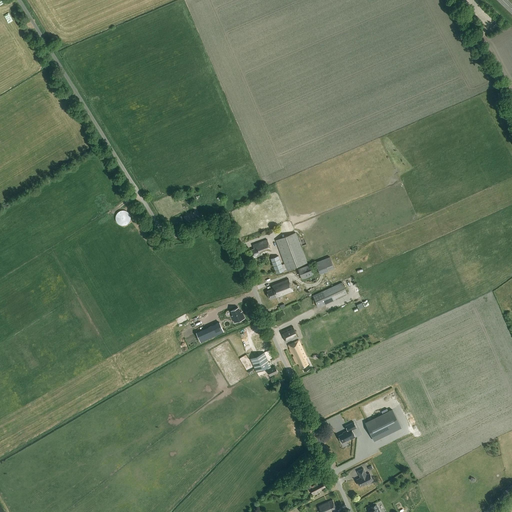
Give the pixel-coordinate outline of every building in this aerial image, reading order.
[(123,210),(122,210),(121,210),(121,211),(120,211),(119,211),(119,212),(118,212),(117,213),(117,214),(116,214),(116,215),(116,216),(116,217),(115,217),(115,218),(115,219),(116,219),(116,220),(116,221),(116,222),(117,222),(117,223),(118,223),(118,224),(119,224),(120,224),(120,225),(121,225),(122,225),(123,225),(124,225),(125,225),(126,225),(127,224),(128,224),(128,223),(129,223),(129,222),(130,222),(130,221),(130,220),(130,219),(131,219),(131,218),(131,217),(130,216),(130,215),(130,214),(129,214),(129,213),(128,213),(128,212),(127,212),(127,211),(126,211),(125,211),(125,210),(124,210),(123,210)] [(288,270),(307,262),(295,232),(276,239),(288,270)] [(255,258),(272,251),(267,239),(253,244),(255,248),(252,250),(255,258)] [(279,256),(270,259),(276,273),(284,270),(279,256)] [(323,274),(337,268),(332,256),(318,261),(323,274)] [(309,265),(298,269),(302,279),(313,275),(309,265)] [(277,298),(279,297),(284,295),(293,291),(288,278),(272,285),(273,289),(267,291),(270,300),(277,297),(277,298)] [(342,282),(313,295),(315,300),(318,306),(347,293),(342,282)] [(231,311),(233,315),(231,316),(234,323),(245,318),(241,311),(240,312),(238,308),(231,311)] [(219,322),(208,327),(212,338),(224,333),(219,322)] [(286,342),(298,337),(293,326),(281,331),(286,342)] [(306,357),(305,354),(299,340),(288,344),(290,348),(289,349),(295,361),(296,361),(297,363),(298,363),(300,368),(302,367),(304,371),(311,368),(309,363),(308,364),(305,358),(306,357)] [(263,353),(251,359),(250,359),(257,373),(267,368),(270,376),(278,372),(275,366),(271,368),(263,353)] [(364,422),(374,441),(401,427),(391,409),(364,422)] [(344,433),(339,436),(342,442),(347,440),(348,441),(355,437),(352,430),(356,428),(353,422),(346,426),(348,430),(343,432),(344,433)] [(361,478),(357,479),(360,486),(363,485),(363,486),(373,481),(369,473),(367,475),(364,468),(358,471),(361,478)] [(307,489),(309,488),(313,496),(320,492),(319,490),(325,487),(323,482),(318,485),(317,484),(312,487),(311,485),(308,480),(300,485),(303,489),(306,487),(307,489)] [(334,508),(336,507),(333,500),(319,506),(321,511),(334,511),(336,511),(334,508)]
